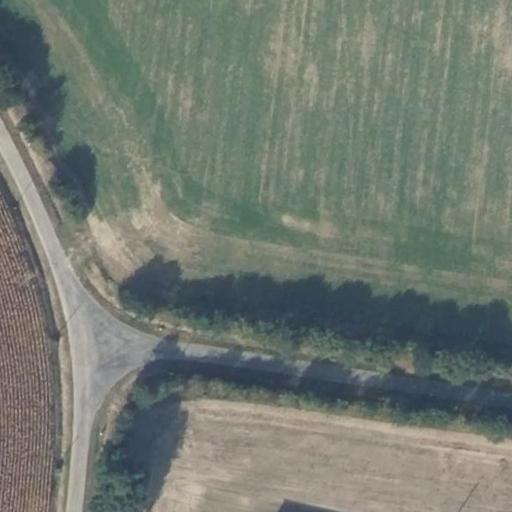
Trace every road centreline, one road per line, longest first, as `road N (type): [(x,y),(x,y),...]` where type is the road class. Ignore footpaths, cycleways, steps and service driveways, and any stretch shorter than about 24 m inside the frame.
road 1 (unclassified): [(511,405),(99,346)]
road 2 (unclassified): [(0,168),(99,346)]
road 3 (unclassified): [(99,346),(78,511)]
